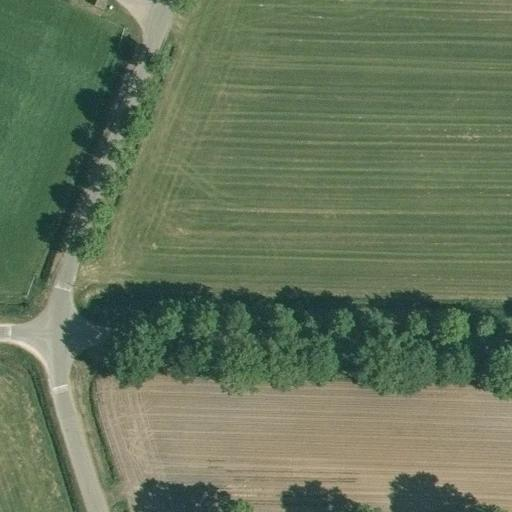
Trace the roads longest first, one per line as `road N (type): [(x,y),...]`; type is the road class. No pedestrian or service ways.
road 1 (unclassified): [(56,335),(511,347)]
road 2 (unclassified): [(56,335),(65,276),(169,0)]
road 3 (unclassified): [(98,511),(58,380),(56,335)]
